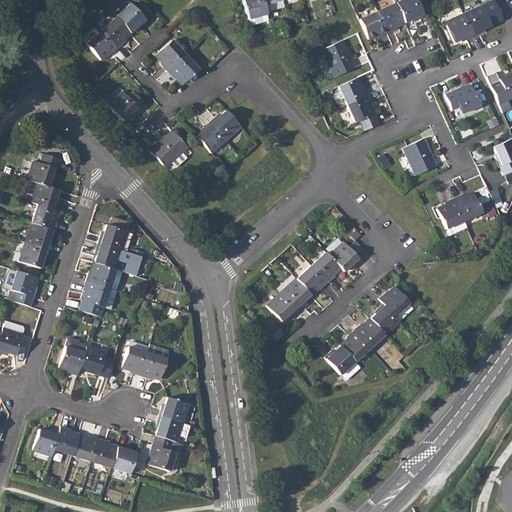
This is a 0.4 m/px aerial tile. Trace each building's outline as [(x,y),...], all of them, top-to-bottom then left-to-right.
[(242,0),(249,24),(267,20),(265,13),(261,0),(242,0)] [(261,0),(265,13),(283,8),(281,0),(261,0)] [(415,0),(400,0),(395,3),(404,23),(412,19),(413,21),(423,17),(415,0)] [(395,3),(377,11),(387,34),(397,29),(396,27),(404,23),(395,3)] [(129,4),(115,17),(129,33),(136,27),(138,29),(146,22),(129,4)] [(481,6),(463,15),(473,36),(482,32),(481,30),(490,26),(489,25),(497,22),(489,4),(481,7),(481,6)] [(377,11),(359,19),(368,40),(376,36),(377,38),(387,34),(377,11)] [(473,36),(463,15),(444,23),(453,43),(463,38),(464,40),(473,36)] [(115,17),(100,31),(117,48),(124,41),(123,40),(129,33),(115,17)] [(117,48),(100,31),(86,44),(100,60),(107,54),(109,55),(117,48)] [(158,64),(166,71),(184,55),(170,41),(154,55),(160,62),(158,64)] [(341,41),(321,50),(333,77),(353,68),(350,61),(349,61),(343,49),(345,48),(341,41)] [(184,55),(166,71),(173,79),(175,78),(182,84),(197,70),(184,55)] [(507,77),(489,85),(498,104),(508,100),(511,97),(511,70),(505,74),(507,77)] [(357,78),(337,87),(345,104),(368,94),(364,85),(361,86),(357,78)] [(460,87),(444,95),(452,111),(458,108),(461,113),(479,105),(470,86),(461,90),(460,87)] [(122,91),(106,105),(121,121),(127,116),(129,118),(144,104),(132,91),(126,96),(122,91)] [(368,94),(345,104),(354,123),(358,121),(363,130),(378,124),(373,114),(374,113),(369,105),(372,104),(368,94)] [(215,115),(208,122),(225,140),(239,126),(224,110),(217,117),(215,115)] [(202,131),(195,137),(210,154),(215,149),(220,154),(225,149),(220,144),(225,140),(208,122),(200,129),(202,131)] [(155,145),(148,151),(164,168),(186,147),(171,130),(165,136),(155,146),(155,145)] [(422,138),(401,148),(414,175),(435,166),(431,157),(429,158),(424,147),(426,146),(422,138)] [(511,138),(492,147),(496,155),(493,156),(502,175),(511,170),(511,138)] [(32,161),(25,180),(35,183),(48,188),(50,181),(52,181),(59,159),(43,154),(39,163),(32,161)] [(35,183),(29,202),(36,204),(53,210),(57,199),(55,199),(57,191),(48,188),(35,183)] [(462,194),(453,198),(463,220),(481,212),(472,192),(463,196),(462,194)] [(463,220),(453,198),(443,203),(444,205),(436,209),(445,229),(448,236),(466,228),(463,220)] [(36,204),(30,223),(52,230),(55,221),(56,222),(59,212),(53,210),(36,204)] [(30,223),(23,242),(47,250),(51,238),(49,237),(52,230),(30,223)] [(100,233),(96,243),(126,253),(133,234),(104,225),(102,233),(100,233)] [(330,254),(328,256),(340,269),(343,272),(350,266),(351,268),(359,260),(343,243),(341,244),(336,239),(325,249),(330,254)] [(47,250),(23,242),(17,262),(39,269),(42,262),(43,262),(47,250)] [(92,263),(120,272),(123,273),(129,254),(126,253),(96,243),(94,253),(95,253),(92,263)] [(325,253),(310,266),(326,284),(334,276),(333,275),(340,269),(328,256),(325,253)] [(87,272),(84,281),(108,289),(115,291),(120,272),(92,263),(89,272),(87,272)] [(310,266),(295,279),(310,296),(317,289),(318,291),(326,284),(310,266)] [(15,292),(12,302),(29,307),(35,288),(34,288),(37,279),(14,271),(8,290),(15,292)] [(295,279),(280,293),(297,311),(305,304),(303,302),(310,296),(295,279)] [(78,301),(75,310),(95,316),(99,318),(108,289),(84,281),(81,292),(82,292),(80,301),(78,301)] [(385,292),(377,299),(382,304),(398,322),(413,308),(393,287),(387,293),(385,292)] [(297,311),(280,293),(266,307),(280,323),(287,316),(289,318),(297,311)] [(376,312),(369,319),(383,335),(398,322),(382,304),(375,310),(376,312)] [(360,324),(352,331),(368,349),(383,335),(369,319),(361,326),(360,324)] [(0,332),(0,354),(5,356),(6,354),(14,357),(22,329),(21,327),(7,322),(4,329),(2,328),(0,332)] [(346,340),(339,346),(354,362),(368,349),(352,331),(345,338),(346,340)] [(128,372),(139,376),(146,352),(148,347),(131,341),(129,347),(127,347),(120,368),(128,371),(128,372)] [(65,373),(75,376),(78,368),(83,352),(64,346),(57,369),(66,372),(65,373)] [(83,352),(78,368),(86,370),(86,372),(105,378),(111,361),(102,358),(104,352),(85,346),(83,352)] [(354,362),(339,346),(332,353),(330,351),(323,358),(339,375),(354,362)] [(146,352),(139,376),(149,379),(149,378),(158,381),(165,358),(146,352)] [(160,404),(157,416),(181,423),(187,405),(165,397),(162,405),(160,404)] [(156,426),(153,436),(170,441),(175,443),(178,435),(185,437),(189,426),(181,423),(157,416),(153,425),(156,426)] [(57,433),(52,450),(71,456),(78,434),(69,431),(69,429),(59,426),(57,433)] [(30,451),(50,457),(52,450),(57,433),(48,430),(47,431),(37,428),(30,451)] [(78,434),(71,456),(90,462),(97,438),(87,435),(87,436),(78,434)] [(170,441),(153,436),(147,455),(148,455),(145,465),(168,472),(174,453),(167,450),(170,441)] [(97,438),(90,462),(109,468),(115,446),(106,443),(107,441),(97,438)] [(115,446),(109,468),(128,474),(135,451),(125,447),(124,449),(115,446)] [(63,482),(60,490),(67,492),(70,484),(63,482)]
